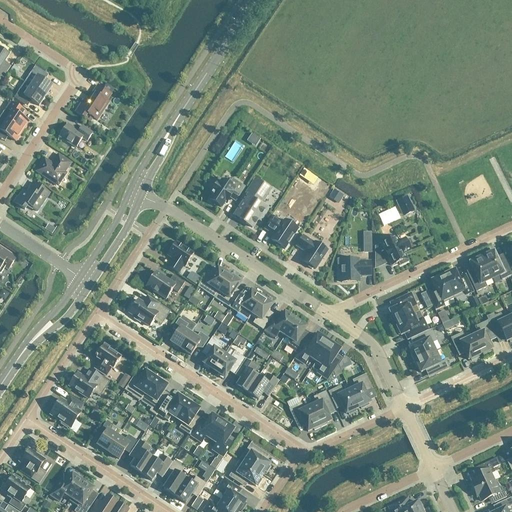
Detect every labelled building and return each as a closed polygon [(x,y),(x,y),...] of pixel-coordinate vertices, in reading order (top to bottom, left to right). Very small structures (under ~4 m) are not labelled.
[(0,81),(6,72),(10,66),(4,62),(9,56),(0,49),(0,81)] [(45,74),(35,67),(28,77),(34,81),(30,86),(45,96),(52,86),(41,79),(45,74)] [(51,75),(48,80),(56,85),(60,81),(51,75)] [(24,82),(20,88),(14,98),(24,105),(28,99),(39,106),(45,96),(30,86),(24,82)] [(86,103),(83,101),(75,113),(84,119),(87,115),(97,121),(109,102),(106,101),(111,94),(97,86),(86,103)] [(3,112),(0,117),(22,132),(29,122),(22,117),(26,112),(21,109),(10,102),(3,112)] [(105,123),(113,128),(125,111),(117,106),(105,123)] [(0,117),(0,116),(0,138),(1,139),(4,134),(15,142),(22,132),(0,117)] [(67,124),(59,137),(76,148),(82,139),(87,142),(93,133),(82,126),(78,131),(67,124)] [(44,143),(40,148),(51,154),(54,149),(44,143)] [(52,164),(44,159),(36,172),(57,186),(66,174),(64,172),(70,163),(58,155),(52,164)] [(246,198),(234,216),(239,219),(252,228),(258,220),(260,221),(267,210),(265,209),(266,208),(260,204),(262,202),(267,195),(267,194),(270,189),(259,181),(255,179),(253,183),(244,196),(246,197),(246,198)] [(221,207),(224,202),(226,203),(230,197),(235,201),(244,187),(232,180),(229,185),(222,180),(219,183),(218,182),(211,192),(213,193),(208,201),(214,205),(215,203),(221,207)] [(18,198),(17,197),(13,202),(24,210),(27,205),(37,212),(49,193),(33,183),(26,193),(23,191),(18,198)] [(334,190),(330,197),(338,202),(343,196),(334,190)] [(406,206),(410,204),(407,197),(396,202),(399,209),(404,207),(404,208),(406,207),(406,206)] [(281,247),(284,249),(297,229),(284,220),(282,223),(273,217),(265,229),(274,235),(271,241),(275,243),(275,245),(279,248),(281,247)] [(44,229),(51,231),(53,226),(46,223),(44,229)] [(308,265),(308,267),(311,269),(313,268),(315,269),(327,251),(325,250),(326,247),(322,245),(320,246),(315,242),(314,244),(303,236),(296,246),(307,254),(302,261),(308,265)] [(391,266),(399,263),(400,265),(407,262),(403,254),(410,251),(404,240),(398,243),(396,238),(381,244),(375,247),(375,263),(387,257),(391,266)] [(175,242),(173,245),(167,255),(173,259),(167,267),(178,274),(183,266),(185,267),(193,254),(175,242)] [(16,258),(0,247),(0,273),(0,274),(4,268),(8,270),(16,258)] [(481,257),(492,279),(499,276),(501,280),(511,275),(505,260),(498,263),(492,250),(485,254),(486,255),(481,257)] [(492,279),(481,257),(477,260),(476,258),(469,261),(475,274),(468,277),(476,292),(486,287),(484,283),(492,279)] [(371,275),(370,262),(358,262),(357,259),(345,260),(338,260),(338,269),(341,269),(341,282),(358,282),(358,276),(371,275)] [(206,274),(197,287),(214,298),(228,276),(226,274),(228,272),(221,268),(220,270),(218,269),(212,278),(206,274)] [(446,274),(443,276),(453,299),(464,294),(465,295),(473,292),(466,277),(464,275),(458,278),(454,270),(453,271),(452,269),(445,272),(446,274)] [(172,289),(177,293),(184,283),(173,276),(169,281),(155,272),(146,286),(166,300),(172,289)] [(231,277),(228,276),(214,298),(230,309),(239,296),(233,292),(239,283),(237,282),(239,279),(232,275),(231,277)] [(434,289),(427,293),(428,295),(435,310),(443,306),(442,304),(453,299),(443,276),(439,277),(438,276),(431,279),(432,281),(431,281),(434,289)] [(239,296),(230,309),(247,320),(250,316),(262,298),(251,291),(249,294),(243,290),(239,296)] [(395,324),(420,313),(411,294),(392,303),(394,309),(389,311),(390,313),(388,314),(392,322),(393,321),(395,324)] [(138,300),(135,304),(134,305),(132,304),(128,311),(130,312),(129,313),(134,317),(133,319),(140,323),(141,322),(149,327),(155,318),(162,323),(169,312),(159,305),(147,297),(143,303),(138,300)] [(272,305),(262,298),(250,316),(255,320),(252,324),(262,330),(271,317),(266,314),(272,305)] [(284,336),(295,320),(293,319),(294,317),(287,312),(286,314),(284,313),(279,320),(278,320),(273,317),(263,332),(274,339),(279,333),(284,336)] [(420,313),(395,324),(397,328),(395,329),(398,335),(400,334),(401,336),(406,333),(409,340),(417,336),(419,339),(433,333),(431,329),(428,331),(420,313)] [(511,322),(510,317),(503,320),(500,313),(494,316),(493,314),(486,317),(488,321),(494,334),(501,331),(506,342),(509,341),(509,343),(511,341),(511,322)] [(180,349),(191,332),(185,328),(188,325),(178,319),(172,329),(177,332),(170,342),(180,349)] [(212,328),(228,345),(233,341),(241,350),(249,343),(241,334),(236,339),(226,329),(229,327),(221,319),(212,328)] [(295,320),(284,336),(290,340),(285,346),(297,354),(307,338),(306,339),(302,336),(301,334),(306,327),(304,326),(305,324),(298,320),(297,321),(295,320)] [(495,336),(494,334),(488,321),(474,327),(477,333),(476,335),(471,337),(480,355),(482,353),(483,355),(490,352),(489,350),(492,349),(487,340),(495,336)] [(191,332),(180,349),(190,356),(197,345),(202,349),(208,339),(199,332),(197,336),(191,332)] [(433,333),(419,339),(420,343),(409,348),(410,355),(413,361),(434,351),(431,344),(437,341),(433,333)] [(480,355),(471,337),(466,340),(462,333),(450,338),(458,354),(462,352),(464,353),(468,360),(470,359),(471,361),(478,358),(477,356),(480,355)] [(307,338),(297,354),(294,359),(303,365),(305,364),(309,358),(315,362),(328,342),(324,339),(324,336),(320,334),(318,335),(317,334),(311,343),(306,340),(308,338),(307,338)] [(213,371),(224,355),(219,351),(223,345),(212,337),(202,352),(207,355),(207,357),(202,364),(204,365),(203,366),(208,370),(209,368),(213,371)] [(315,362),(311,368),(317,372),(318,375),(327,381),(339,362),(334,358),(340,350),(339,349),(339,347),(335,344),(333,345),(328,342),(315,362)] [(108,349),(109,347),(104,344),(95,357),(100,361),(99,363),(94,369),(106,376),(111,368),(113,369),(121,357),(108,349)] [(434,351),(413,361),(416,367),(420,373),(432,367),(436,375),(449,368),(446,360),(440,363),(434,351)] [(230,359),(224,355),(213,371),(218,374),(217,375),(222,379),(223,377),(224,378),(229,371),(231,371),(236,374),(245,360),(245,359),(234,352),(230,359)] [(245,360),(236,374),(235,375),(240,379),(236,386),(237,387),(236,388),(242,392),(243,390),(247,393),(259,375),(253,371),(256,367),(245,360)] [(89,370),(84,378),(77,374),(75,377),(73,376),(69,382),(71,383),(69,386),(88,399),(91,394),(95,393),(99,396),(108,383),(89,370)] [(141,402),(156,379),(151,376),(152,374),(147,370),(146,372),(145,371),(138,382),(132,378),(124,391),(141,402)] [(264,379),(259,375),(247,393),(251,396),(250,397),(255,401),(256,399),(258,400),(262,394),(268,397),(278,382),(267,375),(264,379)] [(355,388),(349,391),(358,408),(360,407),(361,409),(368,405),(368,404),(369,403),(365,393),(372,389),(365,375),(352,381),(355,388)] [(156,379),(141,402),(151,408),(149,412),(155,416),(156,414),(165,401),(159,397),(167,386),(166,385),(167,384),(161,380),(160,382),(156,379)] [(358,408),(349,391),(343,394),(340,386),(328,392),(334,406),(341,403),(346,414),(347,413),(348,415),(356,411),(355,409),(358,408)] [(315,402),(309,404),(320,428),(327,425),(326,423),(331,421),(325,408),(332,405),(325,392),(313,397),(315,402)] [(165,401),(156,414),(167,422),(171,416),(177,420),(188,402),(186,401),(187,400),(180,395),(179,396),(177,395),(174,399),(169,395),(165,401)] [(60,399),(58,402),(50,415),(62,423),(61,424),(67,428),(68,427),(70,428),(80,413),(78,411),(82,405),(69,396),(65,403),(60,399)] [(188,402),(177,420),(182,423),(178,429),(190,436),(198,423),(192,420),(199,410),(197,408),(198,407),(191,402),(190,403),(188,402)] [(320,428),(309,404),(303,407),(301,403),(288,409),(294,422),(301,419),(307,432),(313,429),(314,431),(320,428)] [(198,423),(190,436),(201,444),(203,440),(208,439),(211,440),(222,423),(220,421),(221,419),(216,416),(214,417),(212,415),(207,422),(201,418),(199,421),(198,423)] [(107,452),(117,437),(112,433),(116,427),(106,421),(100,431),(104,434),(97,445),(107,452)] [(222,423),(211,440),(213,442),(214,447),(212,451),(223,458),(233,443),(235,440),(229,436),(233,430),(230,428),(231,426),(226,423),(225,424),(222,423)] [(117,437),(107,452),(118,459),(126,448),(131,452),(138,442),(128,435),(124,441),(117,437)] [(130,454),(128,458),(133,461),(130,467),(141,474),(153,456),(152,456),(151,458),(146,454),(150,448),(138,441),(138,442),(131,452),(130,454)] [(239,460),(262,475),(265,472),(266,473),(270,467),(268,466),(269,464),(260,458),(263,452),(250,443),(239,460)] [(45,474),(39,469),(45,460),(39,456),(41,454),(34,450),(33,452),(27,449),(21,458),(22,459),(20,463),(24,465),(20,471),(39,484),(45,474)] [(153,456),(141,474),(152,481),(155,476),(161,480),(163,476),(164,474),(172,463),(161,456),(158,460),(153,456)] [(474,491),(494,481),(490,474),(494,473),(492,468),(500,465),(496,458),(477,467),(479,472),(479,474),(470,478),(473,484),(471,484),(474,491)] [(262,475),(239,460),(228,477),(241,486),(245,480),(255,486),(256,484),(258,486),(261,480),(260,479),(262,475)] [(173,462),(172,463),(164,474),(169,477),(169,479),(163,489),(174,496),(187,477),(180,473),(183,469),(173,462)] [(214,483),(218,472),(211,469),(207,480),(214,483)] [(63,476),(59,482),(49,496),(59,502),(62,497),(66,496),(70,499),(82,481),(78,478),(79,477),(74,473),(73,475),(72,474),(68,479),(63,476)] [(0,490),(13,498),(9,504),(20,511),(25,505),(21,503),(30,489),(19,482),(20,480),(14,475),(13,477),(10,476),(6,483),(5,483),(0,490)] [(193,481),(187,477),(174,496),(185,503),(191,494),(193,493),(198,496),(206,484),(195,477),(193,481)] [(221,501),(238,511),(239,510),(241,511),(246,504),(244,503),(245,501),(238,496),(238,494),(240,490),(224,479),(217,490),(223,494),(223,498),(221,501)] [(496,480),(494,481),(474,491),(477,497),(478,496),(481,502),(490,498),(492,498),(494,503),(506,497),(501,486),(499,487),(496,480)] [(82,481),(70,499),(69,501),(77,507),(74,511),(73,511),(86,511),(92,504),(87,500),(94,489),(82,481)] [(96,501),(93,506),(89,511),(111,511),(117,504),(106,497),(101,504),(96,501)] [(406,498),(387,507),(389,511),(423,511),(422,509),(424,508),(421,502),(419,503),(418,501),(411,504),(408,497),(406,498)] [(506,511),(505,509),(511,505),(511,501),(510,498),(496,505),(499,511),(496,511),(506,511)] [(237,511),(238,511),(221,501),(219,504),(215,505),(209,501),(202,511),(237,511)]
